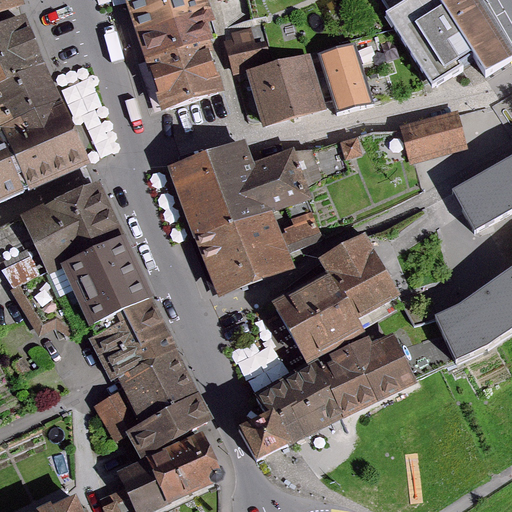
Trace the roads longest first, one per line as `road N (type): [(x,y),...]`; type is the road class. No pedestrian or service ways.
road 1 (residential): [(132,174),(253,136),(473,98),(511,83)]
road 2 (residential): [(511,145),(403,214),(192,314)]
road 3 (tertiary): [(266,511),(231,440),(192,314)]
road 4 (tertiary): [(132,174),(75,1)]
road 5 (tertiary): [(192,314),(132,174)]
road 6 (residential): [(0,225),(132,174)]
